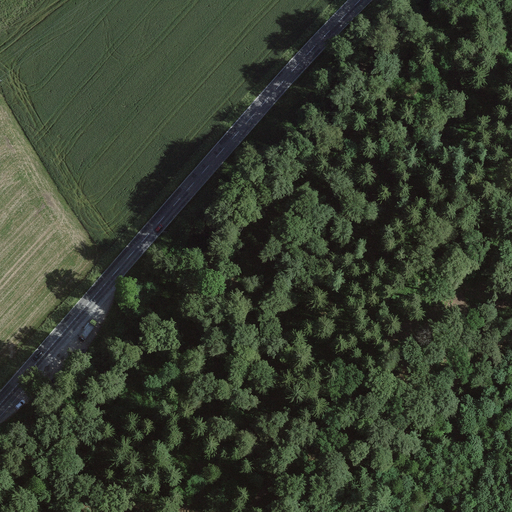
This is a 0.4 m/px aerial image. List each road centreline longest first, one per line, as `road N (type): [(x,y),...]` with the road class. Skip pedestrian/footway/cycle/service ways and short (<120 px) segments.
road 1 (secondary): [(0,403),(359,0)]
road 2 (track): [(250,511),(293,456),(422,334),(456,313),(511,299)]
